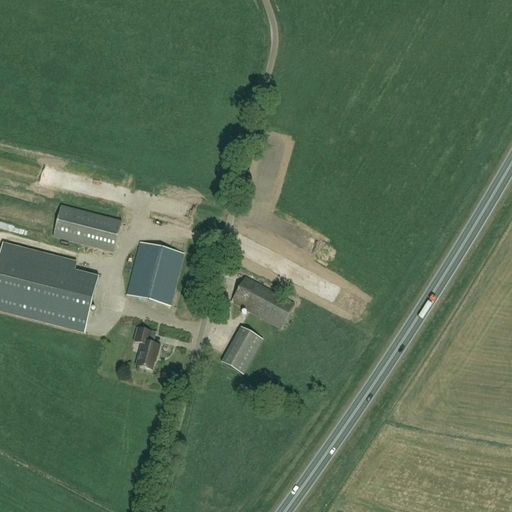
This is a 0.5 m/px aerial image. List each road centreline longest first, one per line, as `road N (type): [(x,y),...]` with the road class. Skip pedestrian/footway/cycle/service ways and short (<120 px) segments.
road 1 (unclassified): [(154,511),(274,50),(265,0)]
road 2 (trunk): [(282,511),(423,309),(511,162)]
